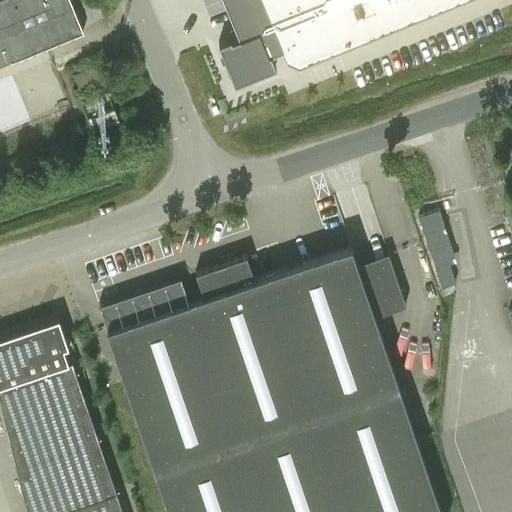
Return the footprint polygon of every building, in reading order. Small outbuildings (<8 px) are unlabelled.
[(0,0),(0,63),(10,60),(82,31),(69,0),(0,0)] [(223,0),(237,34),(230,36),(224,51),(230,66),(245,73),(260,67),(266,52),(281,46),(285,56),(298,62),(452,0),(223,0)] [(71,73),(77,86),(99,76),(94,64),(71,73)] [(117,119),(112,108),(94,115),(98,126),(117,119)] [(449,263),(456,261),(439,209),(418,216),(442,286),(455,281),(449,263)] [(392,270),(360,280),(349,245),(252,278),(244,255),(193,273),(201,295),(104,328),(166,511),(438,511),(373,317),(404,306),(392,270)] [(122,511),(71,361),(66,362),(61,347),(66,345),(57,319),(0,338),(0,375),(2,382),(0,382),(0,407),(25,511),(51,511),(73,505),(75,511),(122,511)]
